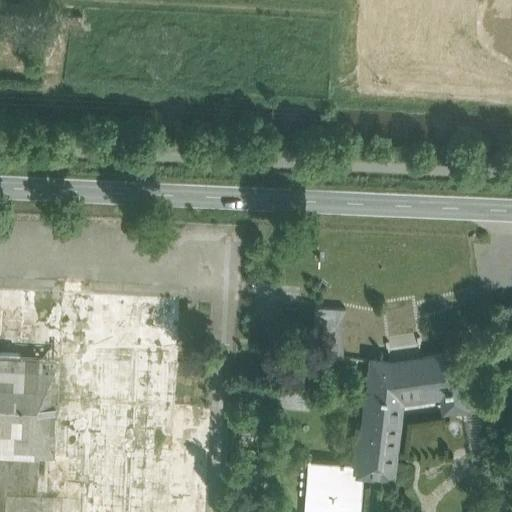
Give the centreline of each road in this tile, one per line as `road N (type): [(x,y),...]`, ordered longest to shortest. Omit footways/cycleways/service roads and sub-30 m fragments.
road 1 (unclassified): [(0,185),(511,210)]
road 2 (track): [(41,0),(511,23)]
